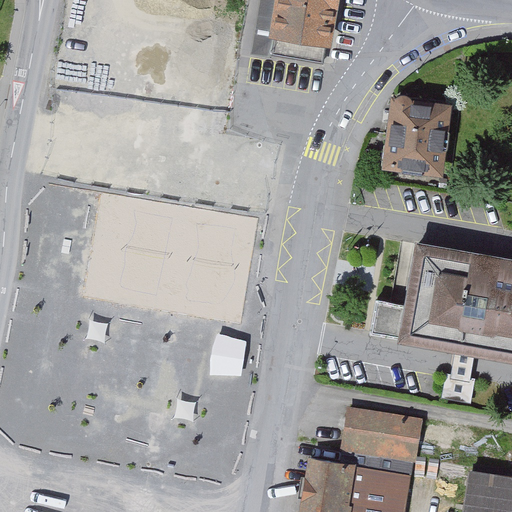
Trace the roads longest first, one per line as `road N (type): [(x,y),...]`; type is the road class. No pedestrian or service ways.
road 1 (residential): [(429,0),(345,101),(322,151),(255,511)]
road 2 (residential): [(0,262),(39,0)]
road 3 (residential): [(249,511),(177,506),(0,461)]
